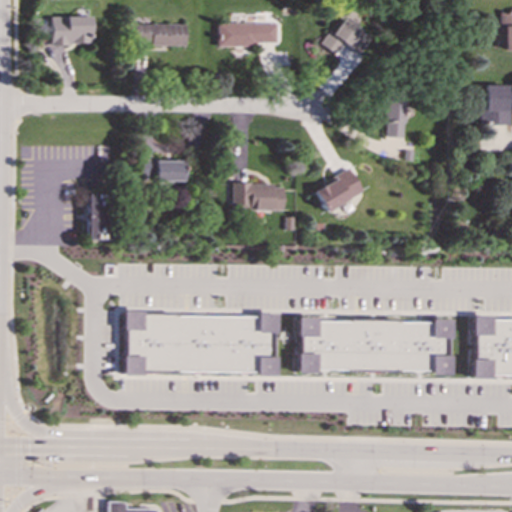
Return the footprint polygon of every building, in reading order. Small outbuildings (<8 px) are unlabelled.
[(499,49),(511,49),(511,9),(498,9),(499,49)] [(47,44),(89,43),(89,15),(47,16),(47,44)] [(367,36),(341,16),(329,32),(326,29),(315,44),(337,61),(325,77),(329,80),(324,87),(332,92),(359,55),(355,53),(367,36)] [(214,43),(274,45),(274,23),(214,22),(214,43)] [(184,45),(184,23),(132,24),(132,42),(149,42),(149,45),(184,45)] [(505,124),(506,84),(479,84),(479,124),(505,124)] [(380,136),(400,137),(401,93),(382,92),(380,136)] [(182,160),(138,159),(138,181),(181,181),(182,160)] [(310,188),(323,211),(359,191),(346,168),(310,188)] [(270,182),(229,183),(230,210),(279,209),(279,186),(270,186),(270,182)] [(84,239),(108,239),(109,193),(85,192),(84,239)] [(121,371),(273,373),(273,356),(271,356),(272,312),(255,312),(255,315),(121,313),(121,371)] [(293,372),(312,372),(312,370),(446,371),(447,318),(428,318),(428,321),(313,320),(313,316),(294,316),(293,372)] [(466,375),(485,375),(485,373),(511,373),(511,323),(485,323),(485,319),(466,319),(466,375)] [(104,511),(153,511),(153,508),(121,508),(121,500),(104,501),(104,511)]
